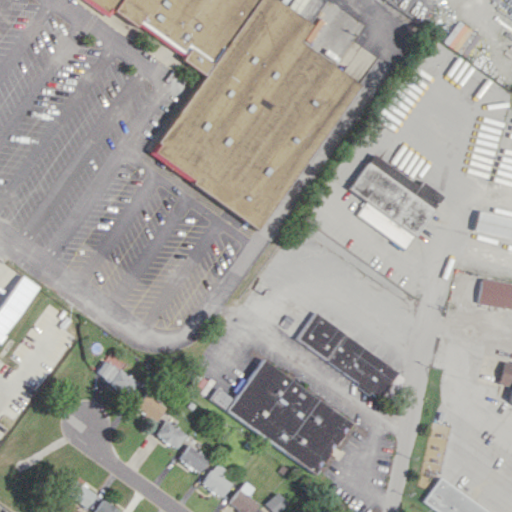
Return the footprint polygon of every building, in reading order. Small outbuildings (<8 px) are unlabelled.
[(200,74),(147,155),(254,226),(260,218),(251,211),(270,204),(277,192),(271,176),(281,172),(291,179),(355,81),(296,42),(309,23),(273,0),(92,0),(111,12),(114,10),(176,51),(180,61),(200,74)] [(404,248),(440,195),(419,181),(416,185),(370,154),(347,188),(364,200),(355,214),(404,248)] [(511,218),(477,210),(472,230),(511,239),(511,218)] [(0,338),(36,286),(19,274),(0,301),(0,338)] [(511,282),(480,278),(476,303),(510,308),(511,295),(511,282)] [(396,370),(312,312),(293,340),(377,397),(396,370)] [(127,396),(136,382),(103,359),(93,373),(127,396)] [(207,401),(314,473),(349,420),(258,359),(231,399),(215,388),(207,401)] [(511,363),(500,361),(496,382),(499,384),(510,386),(506,402),(511,405),(511,363)] [(386,398),(403,379),(397,374),(380,392),(386,398)] [(163,406),(142,393),(133,408),(155,420),(163,406)] [(183,432),(162,420),(154,436),(175,447),(183,432)] [(177,458),(197,472),(207,459),(187,445),(177,458)] [(218,475),(223,468),(214,462),(199,484),(219,497),(229,483),(218,475)] [(488,511),(439,477),(422,500),(438,511),(488,511)] [(94,491),(71,481),(64,495),(87,506),(94,491)] [(226,504),(239,511),(250,511),(256,503),(245,496),(251,487),(241,481),(226,504)] [(262,503),(270,511),(273,511),(285,503),(276,492),(262,503)] [(120,511),(100,499),(91,511),(120,511)]
